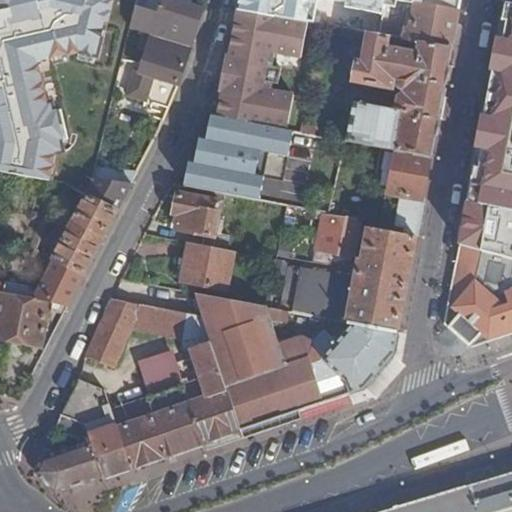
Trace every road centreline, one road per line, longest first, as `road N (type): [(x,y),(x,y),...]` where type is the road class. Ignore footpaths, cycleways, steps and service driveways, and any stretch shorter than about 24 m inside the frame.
road 1 (residential): [(0,437),(20,427),(203,78),(220,0)]
road 2 (residential): [(511,365),(325,454),(154,511)]
